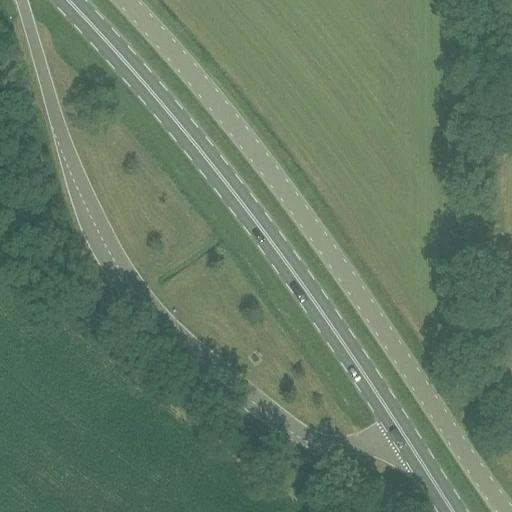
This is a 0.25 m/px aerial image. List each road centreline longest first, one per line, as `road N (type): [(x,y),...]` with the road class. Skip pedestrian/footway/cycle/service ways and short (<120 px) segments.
road 1 (unclassified): [(22,0),(97,231),(159,328),(296,431),(345,451),(403,435)]
road 2 (unclassified): [(506,511),(303,215),(124,0)]
road 3 (primary): [(403,435),(225,183),(65,0)]
